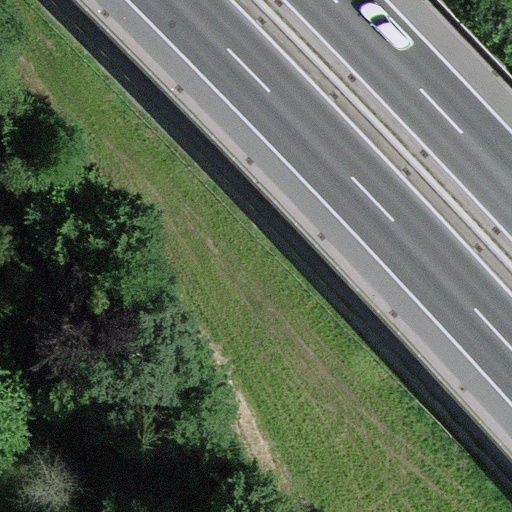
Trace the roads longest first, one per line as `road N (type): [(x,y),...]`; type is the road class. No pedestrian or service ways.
road 1 (motorway): [(169,0),(303,133),(511,363)]
road 2 (motorway): [(511,194),(328,0)]
